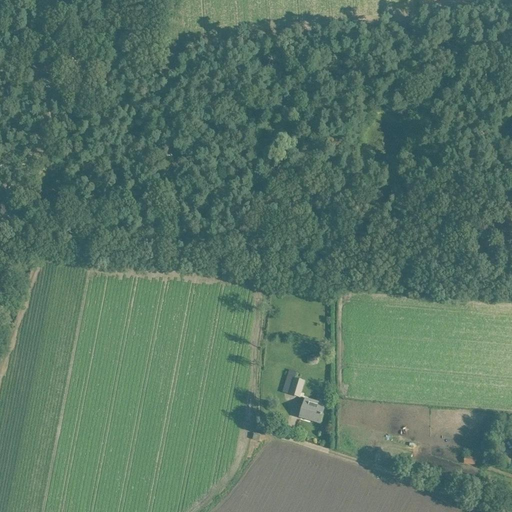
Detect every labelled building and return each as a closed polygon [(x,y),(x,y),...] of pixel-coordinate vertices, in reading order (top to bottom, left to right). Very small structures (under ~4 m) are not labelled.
[(373,322),(372,332),(450,338),(451,329),(447,328),(448,318),(441,317),(439,317),(440,306),(372,301),(371,310),(365,310),(364,321),(373,322)] [(511,312),(454,309),(454,318),(485,320),(484,331),(495,332),(495,339),(485,339),(484,342),(511,344),(511,312)] [(371,335),(370,342),(427,347),(428,339),(371,335)] [(369,347),(369,355),(421,358),(421,350),(369,347)] [(311,365),(316,364),(318,363),(319,360),(319,358),(318,356),(316,355),(314,355),(309,356),(308,357),(306,360),(307,362),(309,364),(311,365)] [(368,358),(367,365),(430,371),(431,363),(368,358)] [(297,372),(289,370),(283,392),(300,397),(305,381),(295,378),(297,372)] [(353,390),(352,399),(433,404),(426,401),(426,393),(437,394),(439,390),(427,389),(427,382),(430,383),(421,378),(421,375),(404,374),(402,378),(393,374),(386,373),(384,378),(399,379),(392,394),(393,388),(385,387),(391,390),(391,395),(381,391),(382,388),(383,380),(354,379),(354,386),(364,390),(353,390)] [(305,399),(300,418),(320,424),(325,405),(305,399)]
